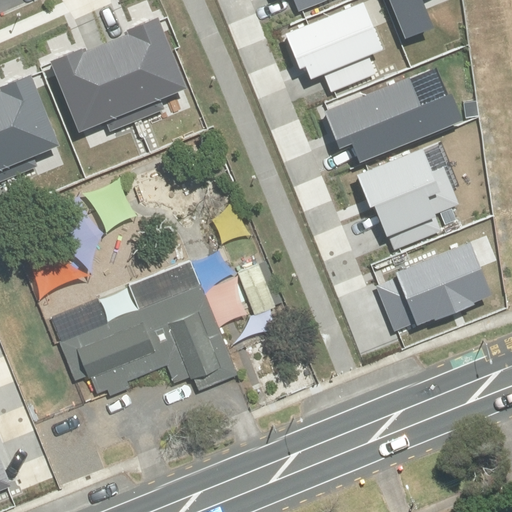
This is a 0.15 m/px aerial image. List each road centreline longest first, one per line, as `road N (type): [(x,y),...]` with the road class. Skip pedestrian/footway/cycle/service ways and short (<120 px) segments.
road 1 (residential): [(237,0),(376,344)]
road 2 (secondary): [(511,381),(192,511)]
